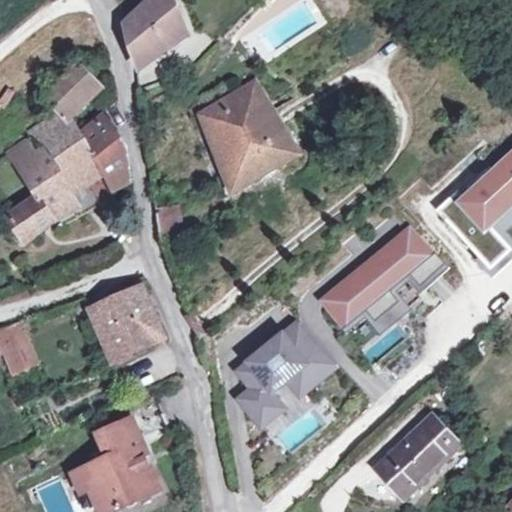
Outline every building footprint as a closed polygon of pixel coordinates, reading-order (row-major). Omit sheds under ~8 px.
[(152,0),(127,24),(138,64),(188,37),(173,0),(152,0)] [(44,95),(62,113),(68,119),(70,117),(102,86),(77,62),(44,95)] [(233,193),(299,155),(255,84),(202,116),(233,193)] [(48,145),(47,146),(53,154),(82,138),(80,134),(78,130),(70,117),(68,119),(62,113),(33,133),(33,134),(48,145)] [(103,115),(80,134),(82,138),(94,157),(96,155),(103,169),(86,180),(97,198),(112,189),(131,179),(129,152),(103,115)] [(60,195),(71,189),(86,180),(103,169),(96,155),(94,157),(82,138),(53,154),(47,146),(34,155),(42,167),(60,195)] [(82,206),(71,189),(60,195),(42,167),(34,155),(26,141),(9,154),(38,196),(8,217),(27,245),(42,234),(53,222),(82,206)] [(492,270),(511,252),(511,248),(499,234),(489,224),(511,201),(511,160),(496,174),(490,166),(468,186),(474,193),(467,200),(461,193),(458,191),(437,211),(492,270)] [(71,189),(82,206),(87,213),(101,205),(86,180),(71,189)] [(468,186),(461,193),(467,200),(474,193),(468,186)] [(499,234),(511,222),(511,201),(489,224),(499,234)] [(187,242),(180,205),(157,210),(165,247),(187,242)] [(413,230),(326,302),(347,328),(367,312),(376,323),(400,303),(392,293),(411,276),(422,288),(446,266),(413,230)] [(111,360),(163,335),(143,287),(89,310),(111,360)] [(400,303),(376,323),(384,333),(408,313),(400,303)] [(314,386),(338,366),(299,324),(239,372),(253,390),(240,400),(255,419),(274,403),(269,396),(271,394),(288,380),(301,370),(314,386)] [(0,342),(14,375),(36,365),(20,327),(0,335),(0,342)] [(301,370),(288,380),(301,396),(314,386),(301,370)] [(274,403),(255,419),(262,427),(284,410),(271,394),(269,396),(274,403)] [(405,500),(462,447),(434,417),(377,471),(405,500)] [(147,454),(132,420),(99,435),(109,459),(74,475),(82,493),(91,490),(101,511),(113,511),(123,508),(120,500),(137,492),(140,500),(161,491),(144,455),(147,454)] [(120,500),(123,508),(140,500),(137,492),(120,500)]
